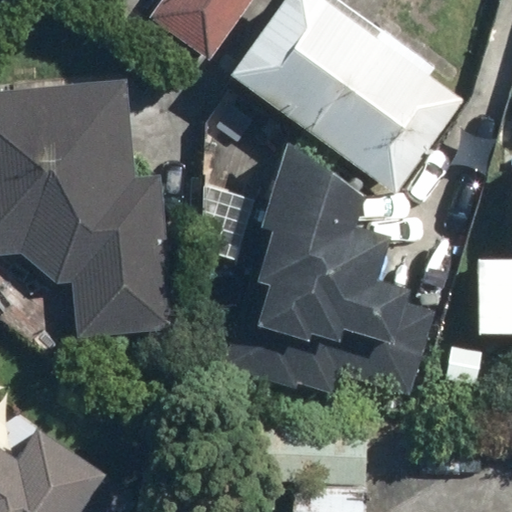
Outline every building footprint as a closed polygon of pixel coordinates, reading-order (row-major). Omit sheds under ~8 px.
[(162,0),(152,15),(210,56),(249,0),(162,0)] [(467,99),(432,74),(441,62),(385,22),(376,35),(325,0),(282,0),(232,74),(402,192),(467,99)] [(0,86),(0,251),(20,250),(51,280),(73,279),(76,333),(173,327),(163,173),(133,175),(126,77),(0,86)] [(388,227),(356,221),(364,178),(291,131),(274,205),(255,201),(224,363),(415,401),(434,306),(403,300),(406,281),(379,276),(388,227)] [(511,252),(481,253),(480,328),(511,327),(511,252)] [(295,485),(293,511),(365,511),(369,425),(262,420),(259,483),(295,485)] [(19,450),(0,438),(0,511),(127,511),(139,494),(33,428),(19,450)]
